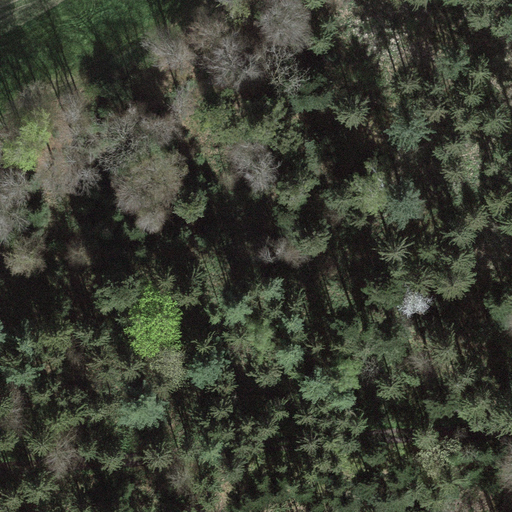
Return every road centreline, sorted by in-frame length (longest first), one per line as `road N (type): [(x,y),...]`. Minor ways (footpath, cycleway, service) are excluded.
road 1 (track): [(0,467),(511,431)]
road 2 (track): [(0,111),(205,0)]
